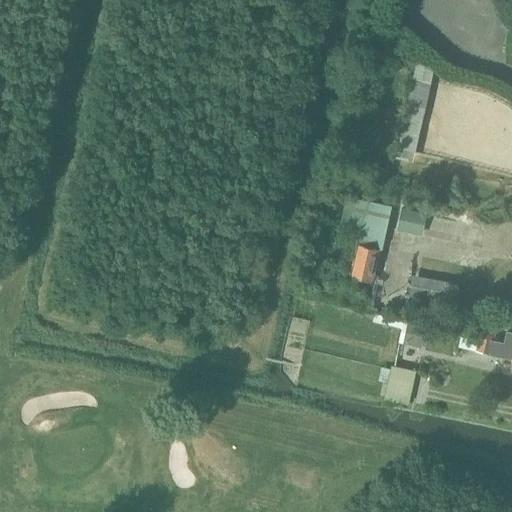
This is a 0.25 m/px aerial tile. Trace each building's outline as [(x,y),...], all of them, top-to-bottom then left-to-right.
[(431,82),(412,78),(394,157),(408,160),(410,151),(415,152),(431,82)] [(373,282),(380,249),(382,249),(391,206),(346,196),(339,226),(359,230),(356,244),(358,244),(350,277),(373,282)] [(401,209),(396,230),(422,236),(426,214),(401,209)] [(459,285),(412,276),(411,283),(409,295),(456,304),(459,285)] [(421,347),(426,326),(408,321),(403,343),(421,347)] [(511,365),(511,343),(504,342),(494,340),(478,336),(462,332),(458,347),(475,351),(511,360),(510,365),(511,365)] [(416,371),(392,365),(389,379),(384,400),(408,404),(413,385),(416,371)]
